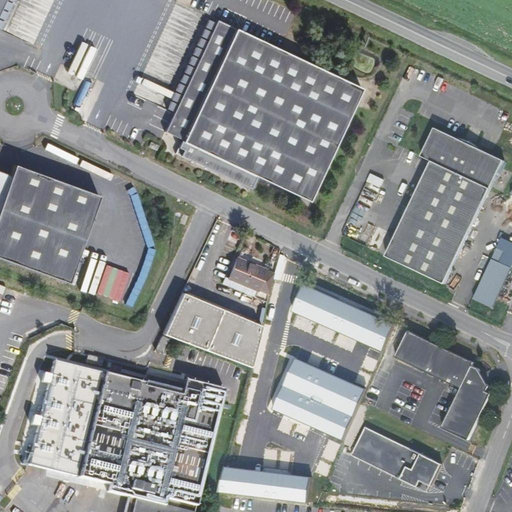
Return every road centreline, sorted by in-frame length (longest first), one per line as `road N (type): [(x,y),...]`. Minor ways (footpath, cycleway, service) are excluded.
road 1 (unclassified): [(511,347),(212,201)]
road 2 (unclassified): [(212,201),(36,114)]
road 3 (secondary): [(511,79),(344,0)]
road 4 (unclassified): [(212,201),(146,337)]
